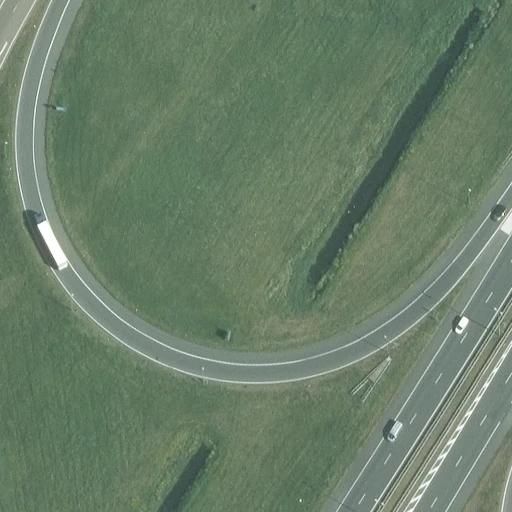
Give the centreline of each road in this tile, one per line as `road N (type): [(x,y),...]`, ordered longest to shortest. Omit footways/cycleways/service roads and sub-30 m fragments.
road 1 (motorway): [(511,197),(441,287),(372,348),(326,368),(259,378),(174,363),(143,349),(81,299),(33,205),(25,123),(63,0)]
road 2 (motorway): [(511,263),(359,511)]
road 3 (motorway): [(429,511),(511,375)]
